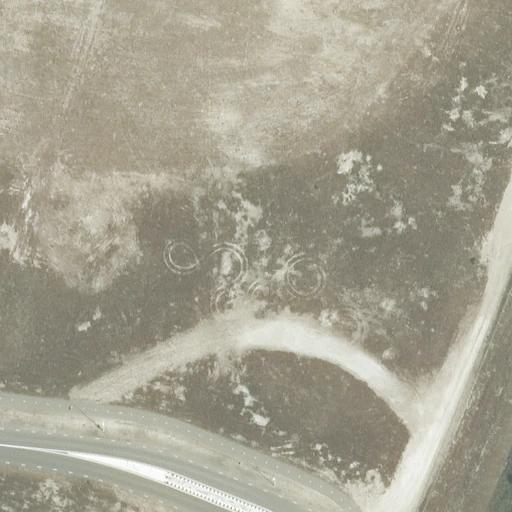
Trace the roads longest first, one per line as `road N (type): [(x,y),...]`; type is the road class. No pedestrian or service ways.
road 1 (unclassified): [(276,511),(133,461),(0,451)]
road 2 (unclassified): [(0,453),(107,478),(195,511)]
